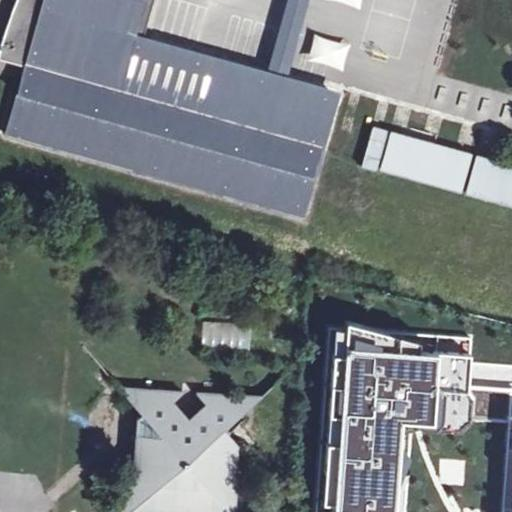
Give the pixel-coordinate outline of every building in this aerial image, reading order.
[(16,0),(8,24),(0,49),(0,58),(25,66),(6,133),(82,155),(223,195),(226,187),(258,196),(256,204),(302,217),(336,97),(283,82),(279,95),(214,77),(202,115),(183,109),(188,89),(133,74),(116,69),(121,50),(126,32),(143,37),(153,0),(16,0)] [(307,0),(286,0),(267,71),(286,76),(307,0)] [(308,59),(342,67),(349,42),(314,33),(308,59)] [(214,77),(121,50),(116,69),(133,74),(188,89),(183,109),(202,115),(214,77)] [(511,164),(374,126),(363,168),(511,209),(511,164)] [(258,196),(226,187),(223,195),(256,204),(258,196)] [(328,282),(314,282),(314,299),(327,299),(328,282)] [(250,353),(250,322),(201,323),(202,354),(250,353)] [(184,375),(122,370),(147,398),(157,387),(179,389),(184,375)] [(211,391),(249,399),(261,381),(204,376),(211,391)] [(225,472),(237,473),(240,439),(233,423),(249,399),(211,391),(190,404),(179,389),(157,387),(147,398),(141,404),(136,450),(130,460),(128,493),(135,505),(156,478),(174,480),(174,496),(223,499),(225,472)] [(421,425),(370,420),(366,477),(357,477),(356,511),(464,511),(466,494),(437,491),(436,500),(416,496),(421,425)] [(207,511),(234,511),(237,473),(225,472),(223,499),(174,496),(174,480),(156,478),(135,505),(207,511)]
